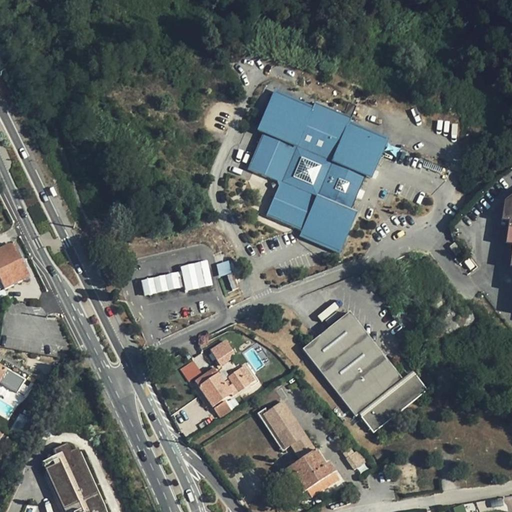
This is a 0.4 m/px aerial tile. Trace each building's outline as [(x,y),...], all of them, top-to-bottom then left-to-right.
[(268,212),(305,229),(303,233),(341,250),(357,212),(353,210),(369,174),(373,176),(389,138),(352,122),(354,117),(317,103),(315,106),(278,90),(262,128),(266,129),(250,166),(278,179),(280,184),(268,212)] [(500,221),(509,222),(511,207),(511,206),(511,196),(503,203),(500,221)] [(461,251),(454,242),(449,245),(456,255),(461,251)] [(13,245),(3,249),(0,250),(0,282),(1,282),(5,290),(29,278),(13,245)] [(228,261),(217,263),(219,276),(231,273),(228,261)] [(181,275),(141,284),(144,300),(185,290),(186,295),(211,289),(206,265),(180,271),(181,275)] [(401,380),(386,361),(349,313),(315,340),(302,350),(355,417),(358,414),(401,380)] [(211,350),(220,366),(232,359),(230,356),(233,354),(226,341),(211,350)] [(193,360),(180,369),(188,382),(202,373),(193,360)] [(214,369),(197,381),(195,382),(199,387),(218,375),(214,369)] [(223,382),(218,375),(199,387),(212,407),(223,400),(231,394),(232,396),(248,385),(239,371),(223,382)] [(411,373),(401,380),(358,414),(361,418),(414,376),(411,373)] [(426,391),(414,376),(361,418),(373,433),(426,391)] [(219,418),(231,411),(225,402),(214,410),(219,418)] [(302,459),(291,467),(306,490),(311,497),(337,480),(333,473),(333,472),(328,464),(324,466),(317,455),(315,451),(319,449),(309,434),(306,436),(283,403),(261,417),(283,452),(293,446),(302,459)] [(15,423),(14,426),(25,432),(32,419),(19,411),(13,421),(15,423)] [(0,426),(21,439),(25,432),(14,426),(2,420),(0,422),(0,426)] [(64,450),(60,443),(46,450),(49,455),(35,463),(61,511),(101,511),(98,503),(71,452),(73,451),(70,447),(64,450)] [(366,462),(356,452),(347,459),(354,470),(366,462)] [(300,494),(306,490),(291,467),(288,464),(283,468),(300,494)]
